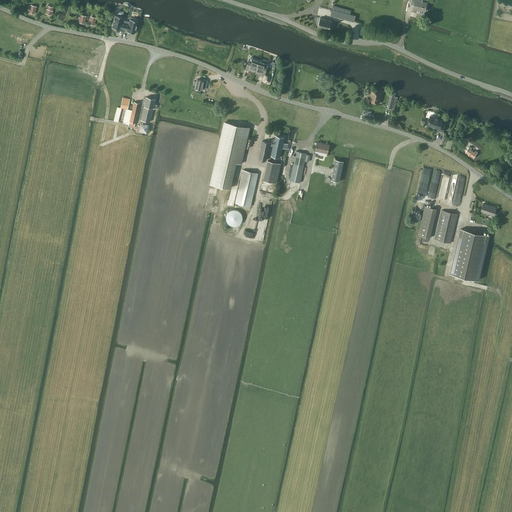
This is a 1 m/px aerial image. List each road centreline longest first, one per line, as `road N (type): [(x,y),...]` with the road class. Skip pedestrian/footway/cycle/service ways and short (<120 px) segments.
road 1 (unclassified): [(511,199),(410,136),(277,98),(158,49),(0,8)]
road 2 (tertiary): [(511,95),(385,43),(328,39),(224,0)]
